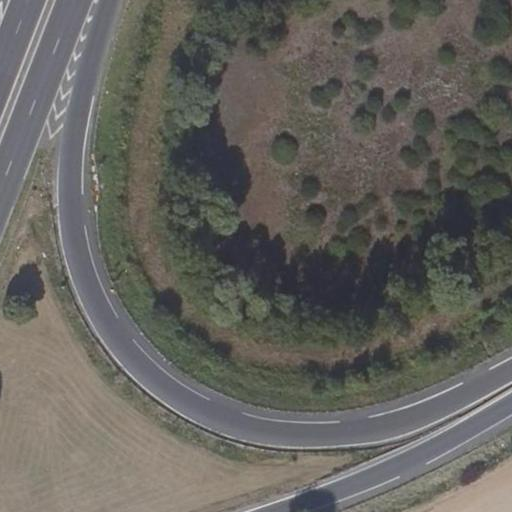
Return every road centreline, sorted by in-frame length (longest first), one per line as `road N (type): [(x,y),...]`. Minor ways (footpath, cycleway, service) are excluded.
road 1 (trunk): [(511,367),(375,424),(284,429),(200,409),(105,345),(60,249),(65,143),(104,0)]
road 2 (trunk): [(275,511),(409,463),(511,404)]
road 3 (primary): [(0,192),(74,0)]
